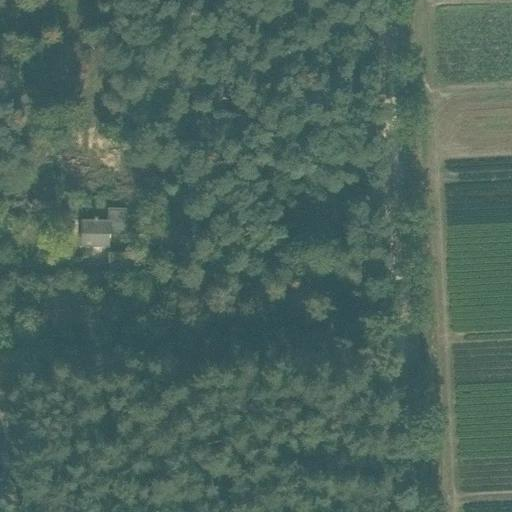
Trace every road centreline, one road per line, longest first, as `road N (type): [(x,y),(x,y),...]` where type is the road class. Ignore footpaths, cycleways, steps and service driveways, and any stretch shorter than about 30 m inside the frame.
road 1 (track): [(391,0),(410,511)]
road 2 (track): [(0,375),(404,359)]
